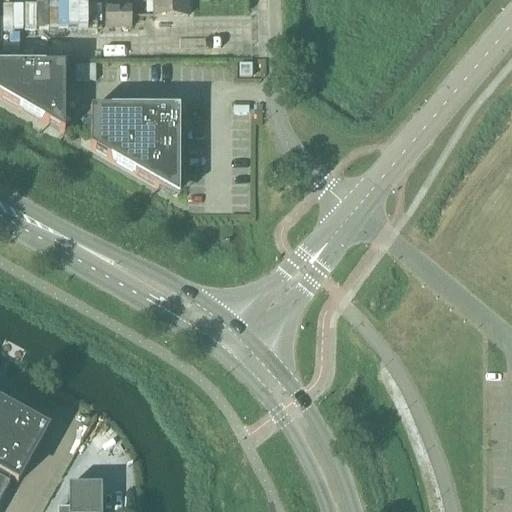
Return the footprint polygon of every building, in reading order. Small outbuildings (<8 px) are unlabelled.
[(152,0),(153,19),(186,19),(186,0),(152,0)] [(129,30),(129,8),(105,8),(105,30),(129,30)] [(0,99),(63,135),(63,117),(64,68),(0,67),(0,99)] [(92,68),(72,67),(72,82),(93,83),(92,68)] [(250,67),(238,67),(238,79),(250,79),(250,67)] [(177,201),(178,137),(178,112),(90,111),(90,150),(177,201)] [(17,485),(45,433),(0,408),(0,501),(11,482),(17,485)] [(98,511),(99,489),(69,489),(69,511),(98,511)]
